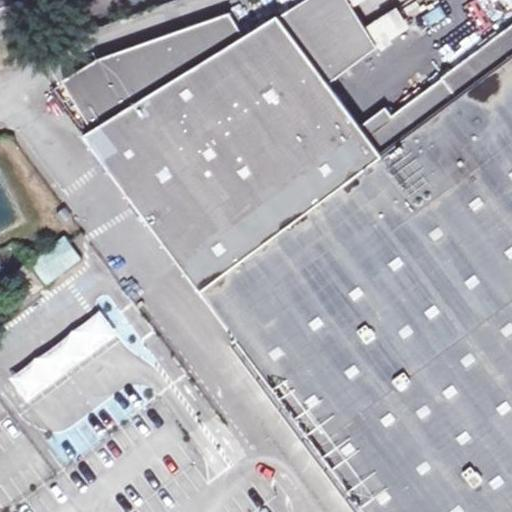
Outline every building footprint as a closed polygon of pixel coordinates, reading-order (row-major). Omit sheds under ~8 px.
[(0,0),(0,11),(30,0),(0,0)] [(347,0),(307,0),(307,1),(314,13),(330,38),(335,46),(365,28),(347,0)] [(94,132),(85,137),(91,145),(101,159),(104,162),(111,172),(118,182),(140,211),(146,218),(150,224),(239,343),(246,352),(252,360),(257,368),(263,376),(324,457),(331,467),(360,506),(365,511),(511,511),(511,27),(479,52),(452,72),(448,75),(382,124),(366,136),(354,118),(341,101),(338,97),(328,84),(349,69),(335,46),(330,38),(314,13),(307,1),(245,38),(239,43),(136,106),(118,117),(112,121),(101,127),(94,132)] [(64,82),(94,132),(101,127),(112,121),(118,117),(136,106),(239,43),(245,38),(230,14),(99,60),(64,82)] [(365,28),(335,46),(349,69),(379,50),(365,28)] [(83,260),(65,236),(29,262),(48,285),(83,260)] [(25,266),(5,280),(21,302),(41,288),(25,266)] [(111,336),(98,318),(18,377),(31,395),(111,336)] [(64,462),(102,435),(86,412),(48,439),(64,462)]
